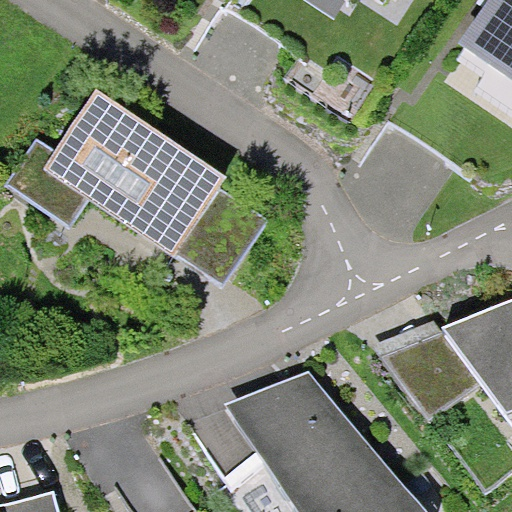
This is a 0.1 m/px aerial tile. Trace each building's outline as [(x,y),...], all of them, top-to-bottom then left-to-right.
[(511,0),(506,0),(471,51),(511,78),(511,0)] [(225,280),(271,211),(87,90),(50,146),(40,139),(11,182),(70,220),(89,190),(225,280)] [(511,292),(383,345),(491,485),(511,473),(511,292)] [(424,511),(314,375),(226,409),(297,511),(424,511)] [(142,511),(197,511),(172,465),(130,488),(142,511)] [(0,501),(0,511),(61,511),(54,486),(0,501)]
